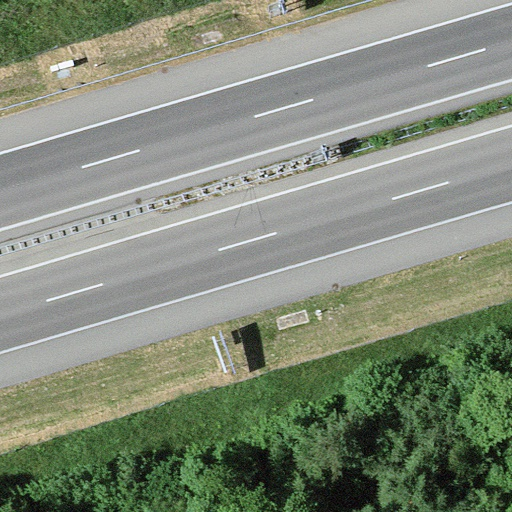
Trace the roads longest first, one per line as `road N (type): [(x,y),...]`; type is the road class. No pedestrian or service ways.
road 1 (motorway): [(511,41),(0,192)]
road 2 (motorway): [(0,314),(511,163)]
